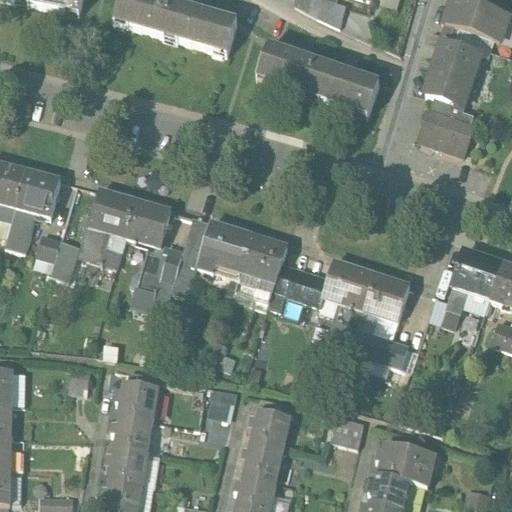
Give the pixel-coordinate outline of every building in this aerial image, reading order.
[(21,11),(22,0),(0,0),(0,5),(14,8),(14,10),(21,11)] [(22,0),(21,11),(28,12),(29,11),(64,17),(64,19),(78,22),(82,0),(22,0)] [(162,45),(169,47),(179,14),(163,9),(164,7),(153,4),(152,6),(131,0),(121,0),(113,30),(128,35),(128,33),(163,43),(162,45)] [(322,4),(310,0),(308,0),(306,11),(319,15),(322,4)] [(486,3),(477,0),(461,0),(459,8),(481,15),(486,3)] [(335,7),(322,4),(319,15),(317,22),(338,31),(345,10),(335,7)] [(459,8),(453,6),(445,29),(499,48),(507,24),(481,15),(459,8)] [(179,14),(169,47),(177,49),(177,47),(212,57),(211,59),(226,63),(236,28),(235,28),(234,30),(206,22),(206,20),(195,16),(195,18),(179,14)] [(481,63),(441,49),(436,65),(438,66),(426,102),(434,105),(452,111),(457,98),(467,101),(481,63)] [(303,102),(311,104),(322,73),(307,67),(308,66),(296,62),(296,63),(268,54),(269,52),(267,51),(255,85),(269,90),(270,88),(304,100),(303,102)] [(322,73),(311,104),(318,107),(318,105),(353,117),(352,119),(367,124),(379,90),(377,90),(376,91),(349,82),(349,80),(338,76),(337,78),(322,73)] [(452,111),(434,105),(419,148),(464,163),(473,134),(469,133),(473,122),(462,118),(464,115),(452,111)] [(25,178),(0,171),(0,210),(15,214),(25,178)] [(60,187),(25,178),(15,214),(51,224),(60,187)] [(135,208),(99,198),(88,235),(90,235),(106,240),(125,245),(135,208)] [(170,218),(135,208),(125,245),(160,255),(170,218)] [(251,243),(192,225),(182,260),(173,290),(171,300),(188,305),(197,274),(214,278),(216,272),(240,279),(251,243)] [(106,240),(90,235),(84,256),(100,260),(106,240)] [(61,247),(43,242),(37,262),(55,267),(61,247)] [(287,254),(251,243),(240,279),(274,290),(275,290),(279,275),(280,272),(281,272),(287,254)] [(182,260),(169,256),(161,287),(173,290),(182,260)] [(502,270),(464,257),(452,294),(445,315),(459,320),(467,299),(489,307),(502,270)] [(374,282),(334,269),(328,288),(322,306),(324,306),(322,314),(320,319),(337,324),(333,336),(330,335),(324,355),(348,363),(356,340),(374,282)] [(511,273),(502,270),(489,307),(511,314),(511,273)] [(328,288),(291,276),(290,279),(279,275),(275,290),(274,290),(272,297),(322,314),(324,306),(322,306),(328,288)] [(409,293),(374,282),(356,340),(371,344),(378,323),(397,329),(409,293)] [(511,335),(497,331),(491,351),(511,358),(511,335)] [(102,364),(118,367),(119,359),(143,364),(147,339),(108,332),(102,364)] [(371,344),(356,340),(348,363),(346,372),(365,378),(369,366),(399,376),(406,356),(371,344)] [(406,356),(399,376),(410,379),(417,360),(406,356)] [(91,376),(71,374),(68,398),(89,400),(91,376)] [(160,384),(129,378),(127,392),(158,397),(160,384)] [(13,380),(0,379),(0,413),(12,414),(13,380)] [(127,392),(124,391),(123,400),(118,400),(116,410),(121,411),(119,424),(152,430),(158,397),(127,392)] [(213,393),(207,423),(233,428),(238,397),(213,393)] [(12,414),(0,413),(0,445),(11,446),(12,414)] [(291,425),(259,418),(257,427),(251,426),(249,436),(254,437),(251,451),(283,458),(291,425)] [(322,444),(330,446),(335,424),(327,422),(322,444)] [(363,430),(336,423),(335,424),(330,446),(329,448),(357,455),(363,430)] [(152,430),(119,424),(118,433),(113,432),(111,442),(116,443),(114,457),(147,462),(152,430)] [(406,444),(387,439),(384,451),(404,455),(406,444)] [(11,446),(0,445),(0,478),(10,479),(11,446)] [(283,458),(251,451),(249,459),(244,458),(242,469),(247,470),(244,483),(276,490),(283,458)] [(404,455),(384,451),(382,459),(377,458),(375,468),(380,470),(376,483),(409,491),(426,495),(434,463),(404,455)] [(147,462),(114,457),(113,465),(107,465),(106,475),(111,476),(109,489),(142,494),(147,462)] [(9,511),(10,479),(0,478),(0,511),(9,511)] [(271,511),(276,490),(244,483),(242,491),(237,490),(235,500),(240,501),(237,511),(271,511)] [(404,511),(409,491),(376,483),(374,492),(369,490),(367,501),(372,502),(369,511),(404,511)] [(139,511),(142,494),(109,489),(107,498),(102,497),(101,507),(106,508),(105,511),(139,511)] [(468,496),(465,506),(487,511),(490,501),(468,496)]
